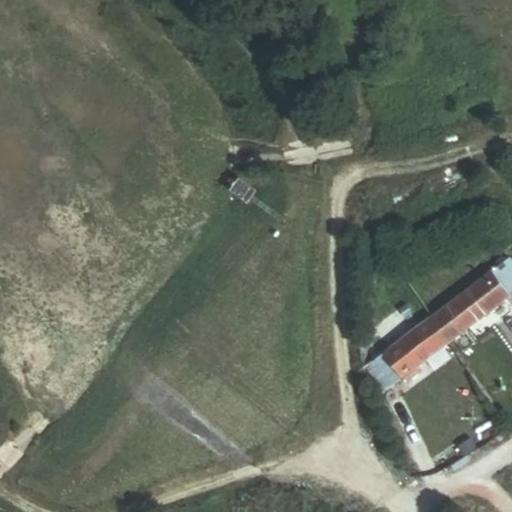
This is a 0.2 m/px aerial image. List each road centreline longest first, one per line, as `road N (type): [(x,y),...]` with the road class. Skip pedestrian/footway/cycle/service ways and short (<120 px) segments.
road 1 (track): [(359,464),(340,372),(336,178)]
road 2 (track): [(359,464),(263,470),(125,511)]
